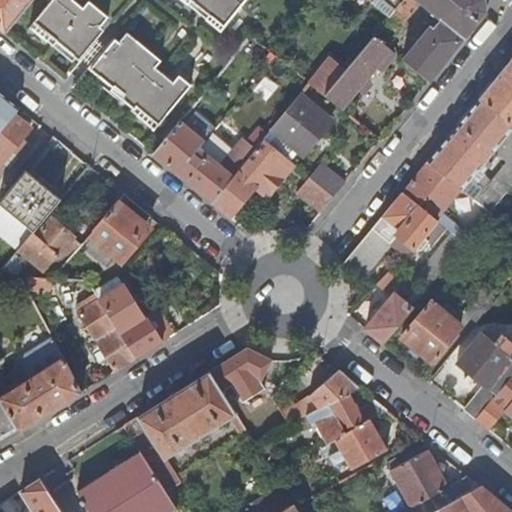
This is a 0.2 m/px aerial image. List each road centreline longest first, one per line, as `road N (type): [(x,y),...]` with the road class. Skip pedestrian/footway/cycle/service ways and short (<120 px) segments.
road 1 (residential): [(283,291),(0,58)]
road 2 (residential): [(511,22),(283,291)]
road 3 (residential): [(283,291),(0,471)]
road 4 (residential): [(511,483),(283,291)]
